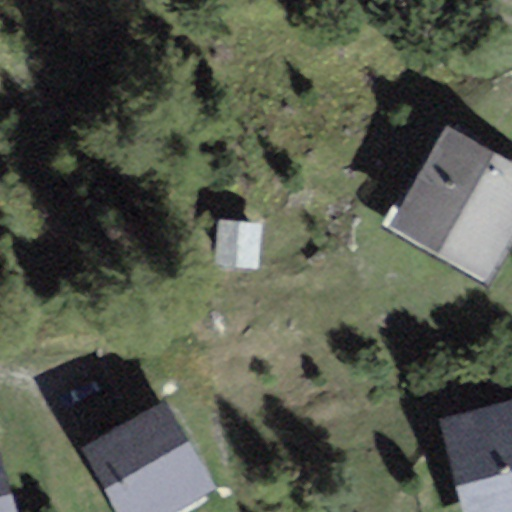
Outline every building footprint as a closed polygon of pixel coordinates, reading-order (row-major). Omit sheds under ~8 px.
[(485,275),(511,231),(511,171),(449,133),(396,221),(485,275)] [(258,226),(221,224),(219,260),(256,262),(258,226)] [(92,452),(124,511),(171,511),(207,493),(164,413),(92,452)] [(511,511),(511,413),(454,428),(475,511),(511,511)] [(12,511),(0,468),(0,511),(12,511)]
